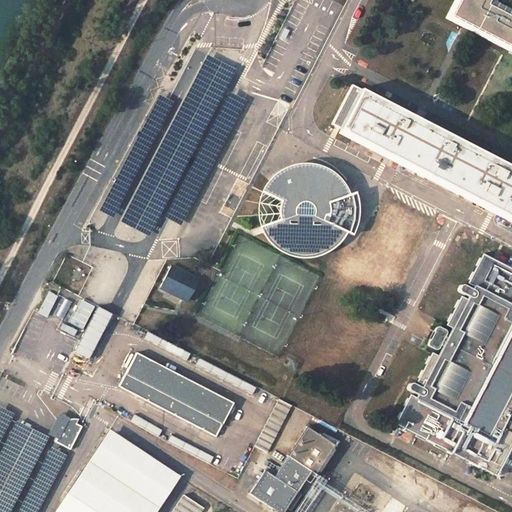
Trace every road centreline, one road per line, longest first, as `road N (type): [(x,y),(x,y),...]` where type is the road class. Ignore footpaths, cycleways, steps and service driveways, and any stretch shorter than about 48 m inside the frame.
road 1 (unclassified): [(0,345),(183,9),(201,0)]
road 2 (track): [(0,278),(143,0)]
road 3 (track): [(0,131),(67,0)]
